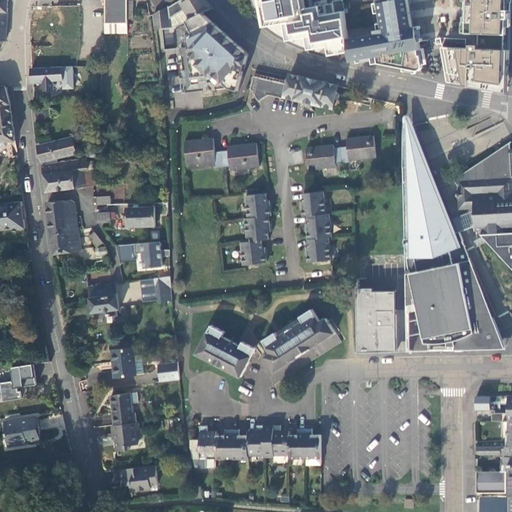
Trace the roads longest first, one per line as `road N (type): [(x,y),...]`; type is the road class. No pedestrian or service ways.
road 1 (tertiary): [(102,511),(62,358),(35,199)]
road 2 (tertiary): [(221,0),(258,40),(290,56),(511,105)]
road 3 (residential): [(264,409),(302,408),(314,379),(334,370),(453,365)]
road 4 (residential): [(454,511),(453,365)]
road 5 (residential): [(35,199),(75,195),(115,249),(121,279)]
road 6 (tertiary): [(35,199),(19,64)]
